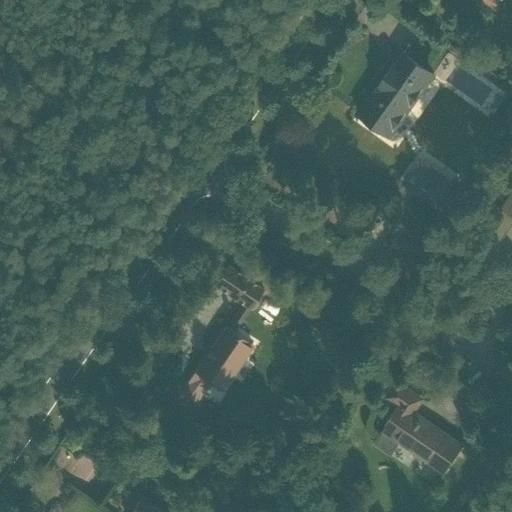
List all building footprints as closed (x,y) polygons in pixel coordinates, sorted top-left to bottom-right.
[(485,0),(497,8),(502,0),(485,0)] [(390,139),(436,74),(402,51),(356,116),(390,139)] [(477,94),(491,78),(480,68),(466,85),(477,94)] [(452,167),(411,148),(397,178),(437,198),(452,167)] [(236,258),(221,274),(245,296),(260,280),(236,258)] [(223,393),(255,347),(223,326),(192,372),(223,393)] [(375,428),(445,475),(466,444),(417,411),(425,399),(396,379),(384,397),(392,402),(375,428)] [(172,511),(138,489),(123,511),(172,511)]
